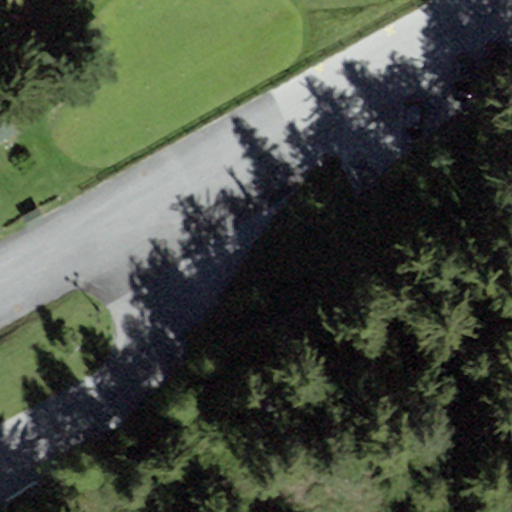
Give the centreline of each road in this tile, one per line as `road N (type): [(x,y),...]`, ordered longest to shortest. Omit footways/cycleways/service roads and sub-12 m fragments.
road 1 (residential): [(487,0),(0,268)]
road 2 (unknown): [(0,463),(122,361),(344,78)]
